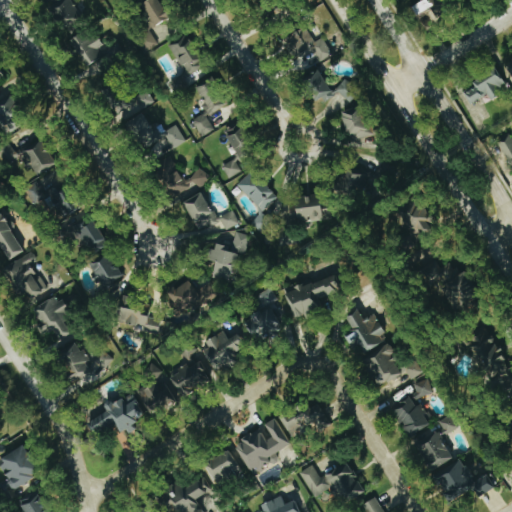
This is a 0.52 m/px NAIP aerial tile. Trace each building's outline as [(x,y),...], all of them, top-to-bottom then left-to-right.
[(84,19),(72,0),(57,0),(48,6),(65,32),(84,19)] [(164,8),(160,0),(149,0),(142,4),(153,27),(173,18),(168,6),(164,8)] [(431,17),(452,9),(448,0),(427,0),(412,6),(417,18),(430,13),(431,17)] [(158,43),(150,30),(140,37),(148,50),(158,43)] [(315,42),(309,30),(290,40),(305,70),(333,55),(324,38),(315,42)] [(88,42),(84,34),(74,40),(92,74),(109,65),(100,49),(105,46),(100,36),(88,42)] [(171,45),(185,74),(171,81),(178,94),(194,86),(189,76),(206,68),(190,36),(171,45)] [(305,79),(317,103),(334,95),(321,71),(305,79)] [(493,90),(505,87),(501,72),(474,80),(476,88),(463,92),(466,105),(495,96),(493,90)] [(360,94),(346,80),(336,90),(351,103),(360,94)] [(198,87),(207,115),(226,108),(217,81),(198,87)] [(105,90),(119,114),(135,104),(139,112),(155,102),(147,88),(125,101),(115,84),(105,90)] [(0,120),(9,134),(25,124),(20,117),(25,114),(11,94),(0,101),(0,120)] [(349,141),(373,135),(366,107),(343,112),(349,141)] [(145,113),(126,124),(141,149),(150,143),(159,158),(187,141),(177,125),(158,136),(145,113)] [(201,137),(214,131),(206,114),(193,121),(201,137)] [(222,167),(230,179),(243,171),(238,163),(253,154),(248,146),(254,142),(242,123),(225,133),(240,156),(222,167)] [(511,164),(511,162),(511,135),(511,134),(499,141),(511,164)] [(37,175),(56,165),(44,140),(20,151),(27,166),(32,164),(37,175)] [(5,164),(17,161),(13,145),(1,148),(5,164)] [(375,176),(354,165),(344,187),(365,197),(375,176)] [(176,171),(164,184),(184,204),(210,176),(201,168),(188,181),(176,171)] [(237,186),(263,212),(255,221),(261,228),(269,220),(263,213),(279,198),(252,171),(237,186)] [(25,189),(35,204),(47,196),(38,181),(25,189)] [(68,189),(47,199),(59,222),(80,212),(68,189)] [(185,203),(199,228),(213,221),(217,228),(222,225),(203,192),(185,203)] [(324,210),(321,195),(297,199),(301,224),(333,218),(331,209),(324,210)] [(432,203),(403,204),(403,218),(406,218),(406,238),(419,237),(420,262),(431,261),(430,246),(423,247),(423,237),(433,237),(432,203)] [(0,244),(1,244),(10,260),(24,253),(0,208),(0,244)] [(227,230),(240,224),(234,211),(221,217),(227,230)] [(79,230),(88,255),(107,248),(99,223),(79,230)] [(213,277),(232,282),(238,252),(247,254),(251,236),(236,232),(233,247),(216,243),(212,261),(217,262),(213,277)] [(7,268),(28,302),(47,290),(31,263),(38,259),(33,252),(7,268)] [(92,268),(100,277),(95,281),(105,292),(125,274),(107,254),(92,268)] [(463,313),(483,293),(451,261),(443,269),(435,261),(423,273),(463,313)] [(287,295),(298,320),(323,309),(320,301),(342,291),(334,274),(287,295)] [(198,291),(191,280),(170,294),(183,316),(219,293),(212,282),(198,291)] [(244,321),(255,341),(283,327),(272,306),(279,302),(271,288),(260,294),(268,309),(244,321)] [(117,321),(147,328),(146,331),(158,335),(162,319),(135,312),(138,299),(124,295),(117,321)] [(61,342),(73,334),(65,321),(73,315),(63,300),(59,303),(55,297),(33,311),(48,333),(53,330),(61,342)] [(389,340),(374,314),(365,319),(360,311),(348,317),(354,330),(345,335),(351,346),(356,343),(363,355),(389,340)] [(480,366),(495,377),(499,386),(510,393),(511,390),(511,366),(510,365),(503,350),(498,347),(492,333),(484,327),(471,347),(480,366)] [(230,340),(224,331),(206,343),(209,347),(205,350),(219,373),(240,360),(236,354),(246,347),(238,334),(230,340)] [(92,372),(87,364),(90,362),(79,343),(60,354),(76,381),(92,372)] [(380,385),(404,375),(390,345),(367,356),(380,385)] [(114,360),(108,353),(99,361),(105,368),(114,360)] [(424,373),(418,361),(406,368),(412,379),(424,373)] [(171,377),(185,398),(211,381),(199,363),(191,369),(188,365),(171,377)] [(164,373),(153,364),(145,373),(156,382),(164,373)] [(418,393),(412,395),(415,401),(434,393),(428,379),(415,385),(418,393)] [(151,416),(177,403),(166,381),(140,394),(151,416)] [(88,424),(97,437),(116,424),(122,434),(148,417),(134,394),(111,408),(112,409),(88,424)] [(400,425),(403,424),(410,437),(431,425),(420,406),(417,407),(412,399),(392,410),(400,425)] [(459,428),(452,415),(439,422),(445,435),(459,428)] [(292,445),(277,418),(266,424),(274,437),(266,441),(260,431),(235,445),(252,474),(271,463),(268,459),(292,445)] [(420,441),(445,496),(472,483),(479,498),(494,491),(487,475),(474,481),(463,458),(454,462),(440,432),(420,441)] [(0,460),(0,465),(14,490),(42,474),(26,446),(0,460)] [(206,466),(218,486),(243,471),(230,451),(206,466)] [(301,473),(315,498),(333,488),(343,505),(365,492),(349,463),(339,469),(337,466),(320,476),(314,466),(301,473)] [(177,511),(186,511),(199,506),(196,500),(211,492),(204,479),(184,489),(180,481),(166,489),(177,511)] [(49,511),(38,492),(18,503),(23,511),(49,511)] [(262,505),(264,511),(261,511),(301,511),(297,501),(286,505),(282,497),(262,505)] [(383,511),(376,499),(364,505),(367,511),(383,511)]
